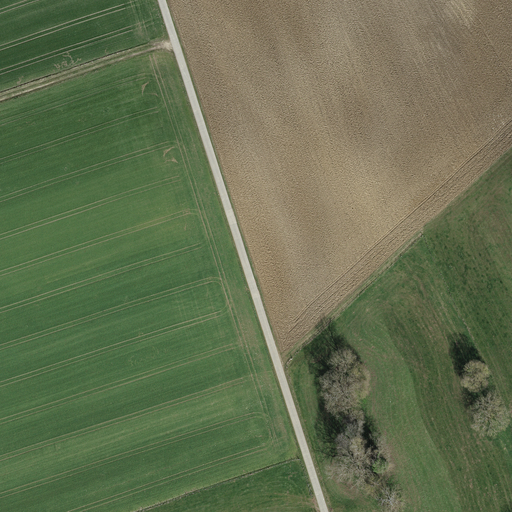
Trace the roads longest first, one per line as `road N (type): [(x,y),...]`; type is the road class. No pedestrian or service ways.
road 1 (unclassified): [(323,511),(159,0)]
road 2 (track): [(0,99),(171,41)]
